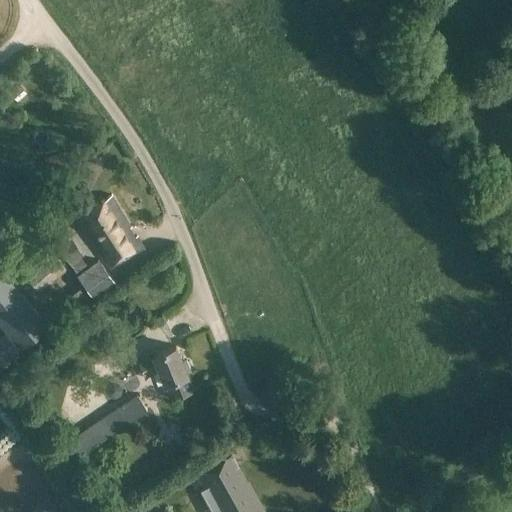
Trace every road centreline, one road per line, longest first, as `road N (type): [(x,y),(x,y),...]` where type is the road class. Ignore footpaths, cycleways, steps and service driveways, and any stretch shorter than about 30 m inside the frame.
road 1 (unclassified): [(210,314),(143,157),(29,0)]
road 2 (unknown): [(342,0),(511,256)]
road 3 (track): [(378,511),(358,446),(327,416),(258,411),(232,387),(210,314)]
